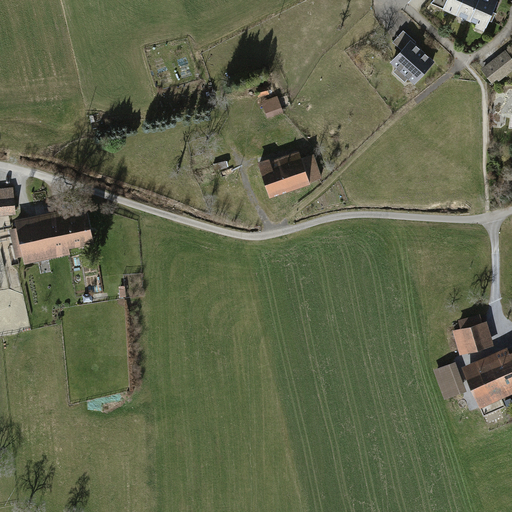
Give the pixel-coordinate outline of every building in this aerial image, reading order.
[(497,0),(432,0),(431,3),(476,22),(475,27),(485,31),(497,0)] [(436,63),(416,45),(417,43),(404,31),(393,43),(403,51),(391,64),(417,86),(436,63)] [(511,66),(511,56),(506,49),(481,68),(492,82),(497,78),(499,80),(511,69),(511,66)] [(268,116),(285,112),(280,95),(263,100),(268,116)] [(300,153),(259,166),(271,200),(312,186),(311,184),(323,180),(315,155),(302,159),(300,153)] [(14,186),(0,187),(0,214),(17,213),(14,186)] [(62,207),(15,218),(17,226),(9,228),(16,257),(23,255),(25,262),(71,252),(70,246),(95,240),(88,207),(63,213),(62,207)] [(461,327),(453,330),(460,354),(494,344),(487,319),(482,321),(480,313),(457,319),(461,327)] [(508,345),(461,366),(480,406),(511,391),(511,349),(510,350),(508,345)] [(455,360),(433,369),(445,399),(466,390),(455,360)]
